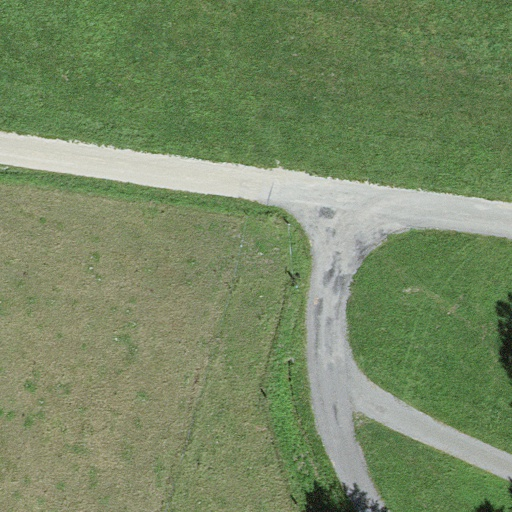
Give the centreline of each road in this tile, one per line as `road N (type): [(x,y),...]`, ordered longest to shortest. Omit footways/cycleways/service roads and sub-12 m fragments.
road 1 (track): [(0,144),(338,193)]
road 2 (track): [(376,511),(346,456),(325,381),(320,294),(338,193)]
road 3 (track): [(325,381),(511,462)]
road 4 (track): [(338,193),(511,219)]
